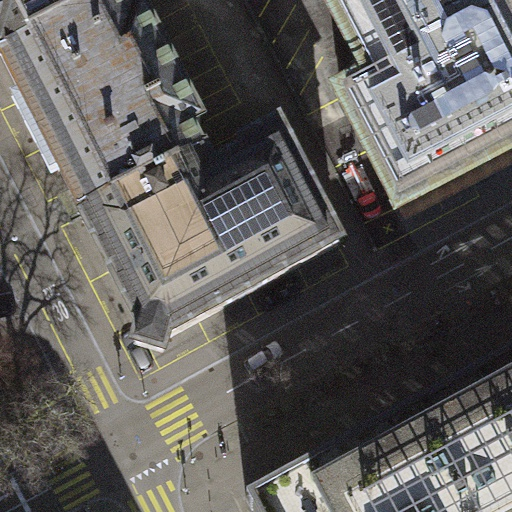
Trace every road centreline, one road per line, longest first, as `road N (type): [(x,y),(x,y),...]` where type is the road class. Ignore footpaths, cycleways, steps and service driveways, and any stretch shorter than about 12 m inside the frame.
road 1 (residential): [(121,449),(511,238)]
road 2 (residential): [(121,449),(0,206)]
road 3 (residential): [(7,511),(121,449)]
